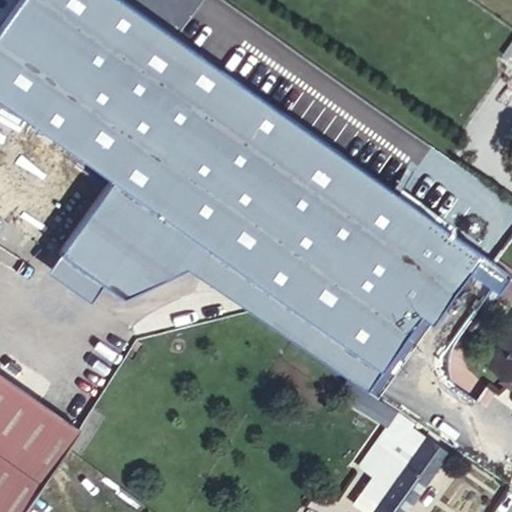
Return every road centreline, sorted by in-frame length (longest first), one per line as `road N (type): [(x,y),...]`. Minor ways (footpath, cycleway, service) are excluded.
road 1 (unknown): [(392,370),(487,251),(492,222),(482,194),(416,137),(201,0)]
road 2 (unknown): [(392,370),(210,269),(137,282),(70,327)]
road 3 (unknown): [(511,460),(392,370)]
